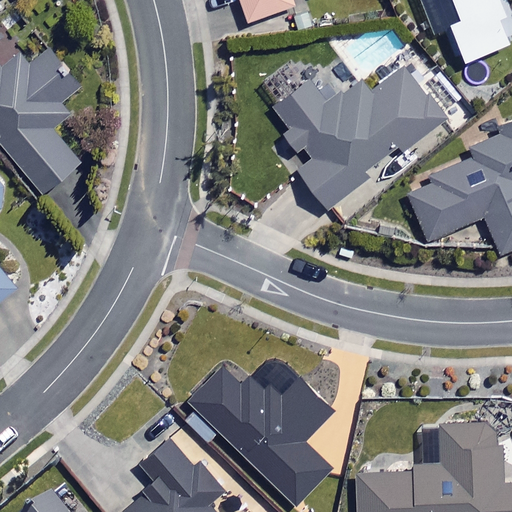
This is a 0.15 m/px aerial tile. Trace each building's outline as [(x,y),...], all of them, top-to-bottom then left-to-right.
[(240,0),(246,17),(294,1),(293,0),(240,0)] [(452,0),(457,14),(448,17),(461,55),(511,37),(499,0),(452,0)] [(61,100),(84,81),(49,39),(26,58),(6,34),(0,39),(0,138),(40,188),(82,154),(58,125),(72,113),(61,100)] [(260,87),(289,125),(282,131),(295,149),(303,143),(311,155),(297,166),(326,204),(368,173),(363,166),(396,141),(401,148),(444,115),(403,60),(381,76),(374,66),(327,102),(296,60),(260,87)] [(511,115),(497,122),(500,129),(468,144),(474,156),(405,187),(427,236),(482,212),(499,251),(511,244),(511,115)] [(403,166),(393,154),(367,176),(378,188),(403,166)] [(0,203),(2,180),(0,177),(0,296),(20,280),(0,254),(0,203)] [(331,465),(305,440),(334,410),(284,362),(263,384),(245,367),(237,374),(224,361),(188,399),(295,502),(331,465)] [(498,418),(436,421),(438,463),(354,467),(356,511),(511,511),(511,478),(500,479),(498,418)] [(242,511),(214,511),(205,501),(225,482),(201,456),(194,463),(168,434),(135,463),(149,478),(112,511),(251,511),(248,508),(242,511)] [(66,511),(54,496),(33,511),(66,511)]
